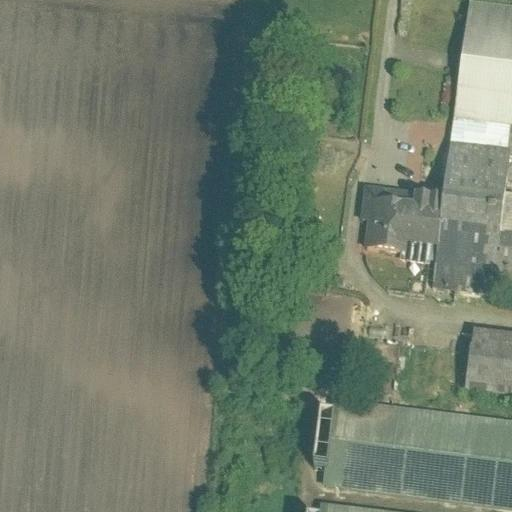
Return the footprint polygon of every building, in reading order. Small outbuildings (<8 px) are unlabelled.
[(511,14),(466,10),(453,127),(511,133),(511,14)] [(502,167),(447,161),(441,211),(366,203),(361,255),(432,263),(428,297),(511,306),(511,250),(493,249),(502,167)] [(511,409),(511,345),(473,340),(465,403),(511,409)] [(433,373),(436,347),(396,343),(394,368),(433,373)] [(511,511),(511,433),(336,414),(326,504),(399,511),(511,511)]
